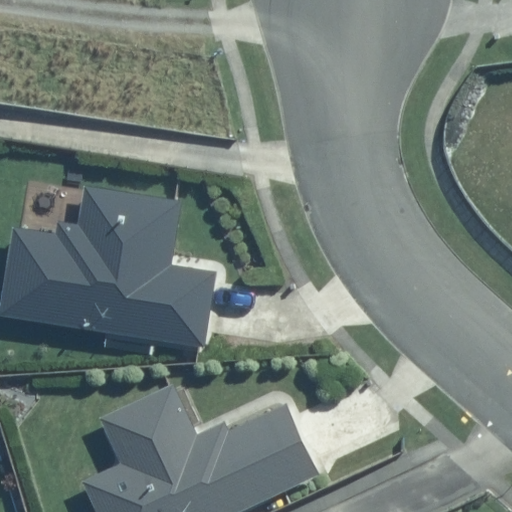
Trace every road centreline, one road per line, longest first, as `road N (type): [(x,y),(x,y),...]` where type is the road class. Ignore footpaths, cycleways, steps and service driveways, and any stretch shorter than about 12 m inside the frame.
road 1 (residential): [(511,376),(415,288),(363,202),(342,126),(344,0)]
road 2 (residential): [(511,434),(370,511)]
